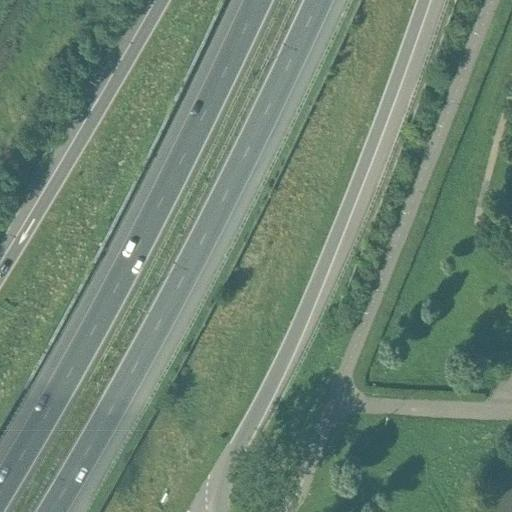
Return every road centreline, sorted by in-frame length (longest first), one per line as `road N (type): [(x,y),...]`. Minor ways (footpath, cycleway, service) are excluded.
road 1 (trunk): [(52,511),(166,309),(319,0)]
road 2 (trunk): [(253,0),(110,297),(0,492)]
road 3 (trunk): [(218,478),(327,261),(426,0)]
road 4 (trunk): [(161,0),(0,265)]
